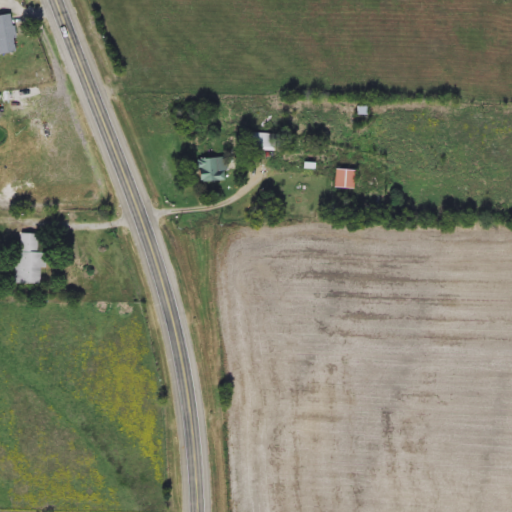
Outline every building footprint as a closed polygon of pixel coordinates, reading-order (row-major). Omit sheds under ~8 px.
[(0,16),(10,15),(16,53),(0,55),(0,16)] [(23,112),(9,115),(6,104),(20,101),(23,112)] [(276,151),(251,151),(251,133),(276,133),(276,151)] [(225,182),(198,182),(198,159),(225,159),(225,182)] [(333,189),(333,170),(353,170),(353,189),(333,189)] [(14,285),(15,253),(20,253),(21,234),(38,234),(37,254),(45,254),(45,269),(40,269),(39,285),(14,285)]
